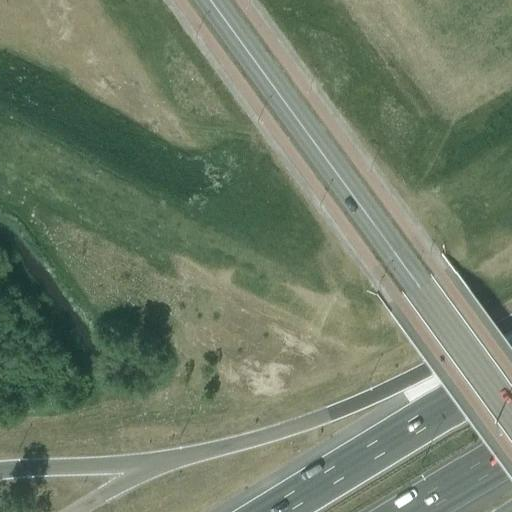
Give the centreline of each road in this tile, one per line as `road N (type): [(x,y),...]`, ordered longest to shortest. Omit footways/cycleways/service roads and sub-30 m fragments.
road 1 (secondary): [(209,0),(511,414)]
road 2 (motorway): [(511,329),(327,415),(155,464)]
road 3 (motorway): [(511,370),(281,511)]
